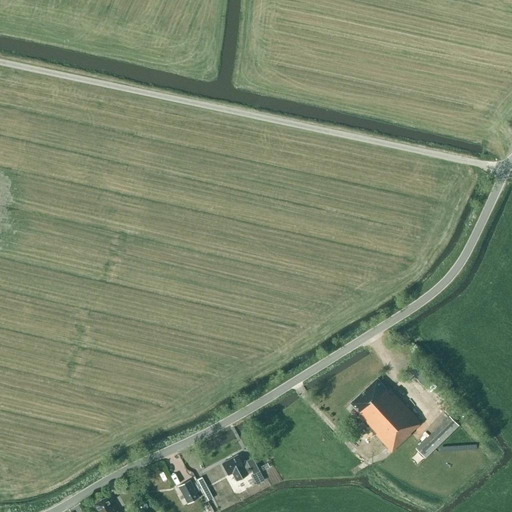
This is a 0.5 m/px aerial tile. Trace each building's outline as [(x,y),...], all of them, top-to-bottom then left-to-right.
[(377,378),(350,403),(361,414),(359,416),(392,453),(412,435),(410,433),(416,428),(421,423),(389,388),(388,390),(377,378)] [(449,416),(416,448),(426,458),(459,426),(449,416)] [(241,464),(236,455),(221,463),(228,475),(235,471),(239,478),(251,472),(253,474),(259,471),(251,457),(245,461),(246,461),(241,464)] [(198,498),(189,480),(177,487),(186,504),(198,498)] [(118,511),(114,505),(112,506),(106,497),(92,505),(96,511),(118,511)]
